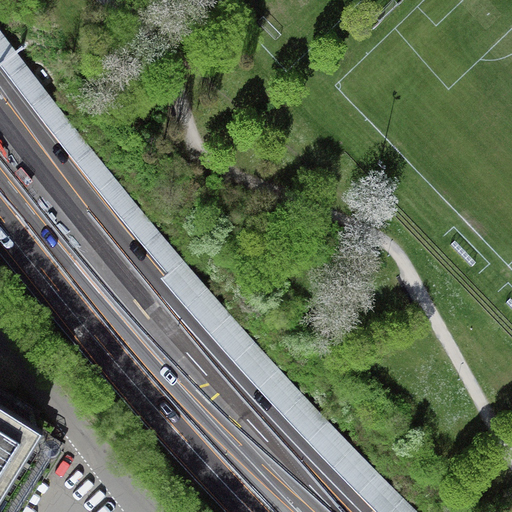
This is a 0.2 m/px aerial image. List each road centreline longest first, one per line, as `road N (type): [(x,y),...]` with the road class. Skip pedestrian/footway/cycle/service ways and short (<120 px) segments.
road 1 (motorway): [(335,511),(146,306),(0,122)]
road 2 (motorway): [(0,193),(114,335),(275,511)]
